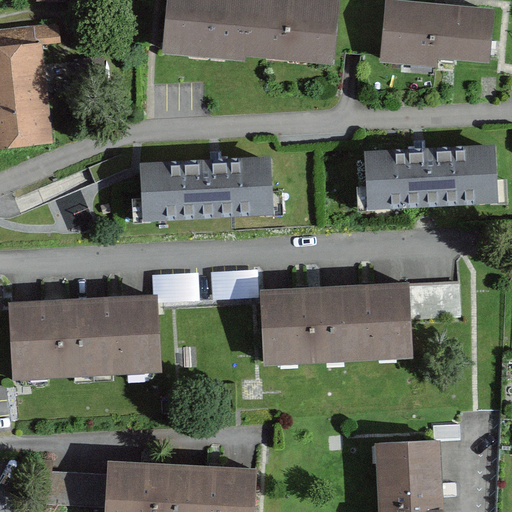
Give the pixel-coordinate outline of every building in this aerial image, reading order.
[(244,57),(244,52),(247,2),(225,0),(169,0),(165,50),(189,52),(190,46),(221,49),(221,55),(244,57)] [(279,0),(246,0),(247,2),(244,52),(266,54),(267,48),(308,52),(307,58),(332,60),(337,5),(279,0)] [(492,14),(387,5),(382,58),(410,61),(410,55),(436,57),(437,48),(455,50),(454,56),(488,59),(492,14)] [(31,42),(56,39),(54,28),(0,33),(0,140),(41,136),(31,42)] [(76,61),(81,105),(91,104),(90,89),(93,88),(90,60),(76,61)] [(490,180),(494,180),(492,149),(367,156),(369,187),(373,186),(374,205),(491,199),(490,180)] [(268,161),(143,168),(144,198),(149,198),(150,217),(266,211),(265,192),(269,192),(268,161)] [(201,298),(200,269),(157,271),(158,299),(201,298)] [(458,284),(341,290),(344,353),(363,352),(363,356),(379,356),(379,351),(396,350),(396,355),(412,354),(410,318),(460,316),(458,284)] [(326,354),(344,353),(341,290),(261,294),(264,361),(280,361),(280,356),(297,355),(297,360),(326,358),(326,354)] [(157,299),(89,303),(92,366),(112,365),(112,369),(127,369),(127,364),(144,363),(145,368),(160,367),(157,299)] [(75,367),(92,366),(89,303),(9,307),(13,375),(29,374),(28,370),(46,369),(46,373),(75,371),(75,367)] [(434,439),(460,438),(459,424),(434,425),(434,439)] [(439,511),(436,440),(383,443),(384,463),(380,463),(382,511),(439,511)] [(185,511),(188,468),(108,464),(108,474),(58,471),(57,503),(106,506),(105,511),(185,511)] [(253,511),(256,472),(188,468),(185,511),(253,511)] [(37,470),(35,502),(57,503),(58,471),(37,470)]
